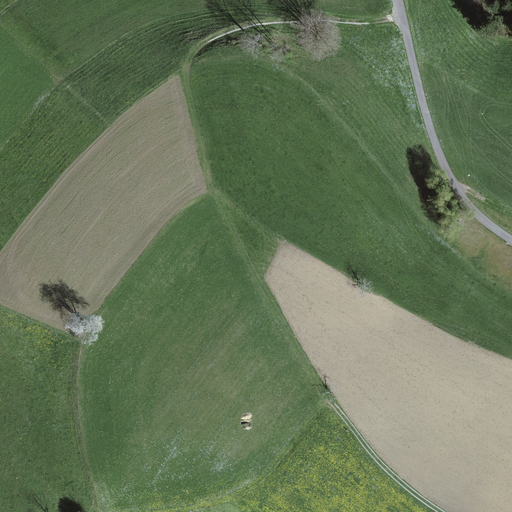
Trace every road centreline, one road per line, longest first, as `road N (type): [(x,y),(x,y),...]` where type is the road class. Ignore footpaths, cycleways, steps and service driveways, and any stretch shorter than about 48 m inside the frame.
road 1 (unclassified): [(399,0),(446,170),(474,212),(511,240)]
road 2 (track): [(402,13),(261,21),(216,34),(187,62)]
road 3 (track): [(329,403),(374,460),(440,511)]
